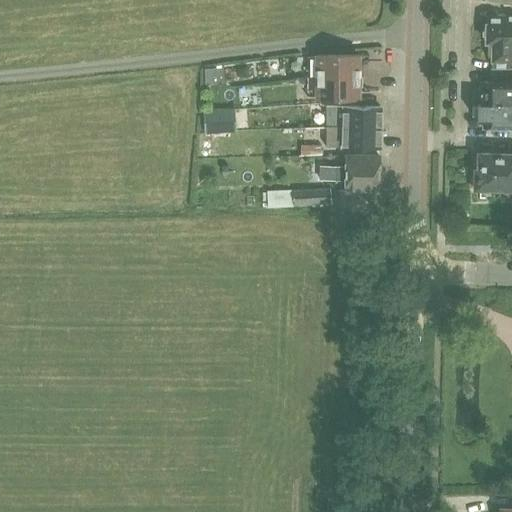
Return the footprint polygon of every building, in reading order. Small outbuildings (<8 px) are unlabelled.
[(511,15),(487,15),(487,42),(494,42),(511,42),(511,15)] [(511,42),(494,42),(493,67),(511,67),(511,42)] [(370,55),(359,54),(317,54),(317,56),(308,56),(308,76),(363,76),(363,65),(365,65),(366,64),(367,63),(368,61),(370,61),(370,55)] [(212,69),(202,69),(203,85),(213,84),(212,69)] [(317,98),(359,98),(359,97),(370,97),(370,91),(368,91),(367,90),(366,88),(365,87),(363,87),(363,76),(308,76),(307,96),(317,96),(317,98)] [(511,82),(485,81),(485,88),(481,87),(481,103),(511,104),(511,82)] [(511,104),(481,103),(478,103),(477,120),(486,120),(485,127),(511,127),(511,104)] [(327,106),(326,125),(326,126),(381,127),(381,107),(344,106),(327,106)] [(205,134),(238,132),(236,108),(203,110),(205,134)] [(312,125),(311,135),(326,136),(326,137),(331,137),(331,136),(343,136),(343,145),(380,146),(381,127),(326,126),(326,125),(312,125)] [(321,154),(321,144),(301,144),(301,154),(321,154)] [(379,193),(379,182),(380,154),(346,153),(346,164),(335,164),(335,179),(346,179),(346,192),(379,193)] [(511,154),(479,153),(479,169),(476,169),(475,189),(511,189),(511,154)] [(267,190),(268,206),(294,205),(294,206),(332,203),(331,187),(267,190)]
